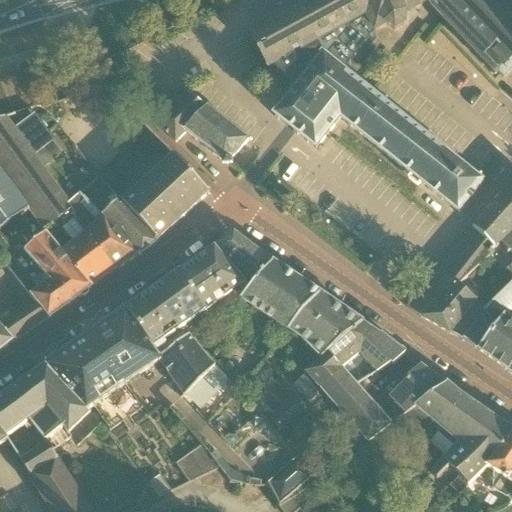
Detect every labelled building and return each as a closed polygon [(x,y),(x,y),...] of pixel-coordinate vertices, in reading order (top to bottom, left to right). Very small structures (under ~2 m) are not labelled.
[(269,69),(271,68),(298,89),(324,56),(345,73),(377,33),(376,32),(386,26),(395,32),(404,27),(405,16),(416,10),(418,12),(429,6),(428,4),(429,3),(434,11),(495,76),(511,59),(511,21),(491,0),(315,0),(251,35),(269,69)] [(324,56),(298,89),(275,118),(316,150),(341,119),(450,207),(459,214),(483,183),(345,73),(324,56)] [(228,166),(250,141),(208,109),(207,109),(188,95),(157,125),(176,144),(186,133),(228,166)] [(68,204),(4,118),(0,119),(0,171),(29,211),(29,210),(47,234),(52,242),(64,231),(56,222),(72,210),(68,204)] [(53,142),(36,155),(45,168),(62,155),(53,142)] [(158,242),(210,194),(176,155),(123,203),(122,204),(158,242)] [(0,231),(29,211),(0,171),(0,231)] [(511,184),(501,196),(500,196),(499,198),(474,230),(412,309),(406,305),(405,307),(420,319),(421,318),(436,302),(438,303),(455,284),(458,286),(460,285),(489,257),(487,254),(500,243),(511,230),(511,184)] [(139,257),(101,216),(80,194),(68,204),(72,210),(77,223),(85,234),(117,272),(139,257)] [(122,204),(123,203),(119,199),(115,204),(111,207),(101,216),(139,257),(158,242),(122,204)] [(52,243),(57,249),(57,250),(75,273),(90,290),(117,272),(85,234),(77,223),(72,210),(56,222),(64,231),(65,233),(52,243)] [(507,272),(511,277),(511,230),(500,243),(511,255),(511,264),(504,272),(506,274),(507,272)] [(52,242),(47,234),(26,252),(19,245),(15,249),(6,237),(4,239),(0,233),(0,260),(8,271),(9,271),(36,303),(49,319),(78,299),(90,290),(75,273),(57,250),(57,249),(52,243),(52,242)] [(255,284),(273,264),(235,235),(216,248),(245,281),(252,289),(256,285),(255,284)] [(152,348),(245,281),(216,248),(125,312),(152,348)] [(0,278),(8,271),(0,260),(0,352),(11,344),(12,344),(49,319),(36,303),(13,318),(8,313),(0,318),(0,278)] [(288,332),(320,295),(273,264),(255,284),(256,285),(252,289),(241,300),(242,301),(288,332)] [(477,301),(460,285),(458,286),(455,284),(438,303),(436,302),(421,318),(461,341),(485,310),(476,302),(477,301)] [(478,350),(505,316),(511,309),(511,284),(485,310),(461,341),(478,350)] [(337,346),(363,325),(337,307),(320,295),(288,332),(302,340),(320,360),(306,374),(290,388),(305,405),(321,390),(342,371),(339,368),(328,355),(330,353),(330,352),(337,346)] [(160,361),(152,348),(125,312),(66,353),(46,367),(87,411),(88,411),(93,407),(110,431),(143,409),(126,385),(143,374),(160,362),(161,362),(160,361)] [(478,351),(511,374),(511,320),(505,316),(478,350),(478,351)] [(394,367),(405,355),(405,352),(402,350),(402,351),(383,336),(381,336),(363,325),(337,346),(330,352),(330,353),(328,355),(339,368),(342,371),(360,357),(377,375),(392,365),(392,366),(393,366),(394,367)] [(205,355),(193,339),(193,338),(160,361),(161,362),(160,362),(161,363),(185,397),(215,366),(208,358),(205,355)] [(0,400),(0,433),(7,443),(9,441),(7,438),(24,427),(28,431),(34,426),(46,442),(63,429),(68,435),(90,415),(91,414),(88,411),(87,411),(46,367),(0,400)] [(417,407),(447,387),(421,367),(408,380),(410,382),(391,399),(406,414),(417,407)] [(341,412),(324,427),(350,457),(391,426),(357,387),(360,385),(356,380),(353,383),(342,371),(321,390),(341,412)] [(501,451),(511,437),(511,432),(492,420),(464,400),(464,401),(447,387),(417,407),(406,414),(400,418),(427,440),(429,437),(442,448),(442,449),(446,452),(446,453),(449,455),(431,474),(437,479),(449,466),(460,477),(449,487),(459,496),(487,469),(486,469),(500,451),(501,451)] [(255,429),(264,420),(256,410),(250,415),(250,423),(255,429)] [(241,442),(237,437),(229,436),(224,441),(232,450),(241,442)] [(498,494),(511,474),(511,437),(501,451),(500,451),(486,469),(487,469),(494,473),(493,491),(498,494)] [(57,459),(57,460),(59,459),(56,455),(49,443),(30,455),(26,448),(16,455),(30,476),(57,459)] [(199,478),(220,467),(202,445),(174,464),(189,483),(199,478)] [(280,507),(315,476),(299,457),(268,484),(280,507)] [(90,511),(68,477),(57,460),(57,459),(30,476),(52,511),(90,511)] [(511,474),(498,494),(507,499),(511,496),(511,474)] [(160,475),(147,485),(158,499),(172,492),(160,475)]
